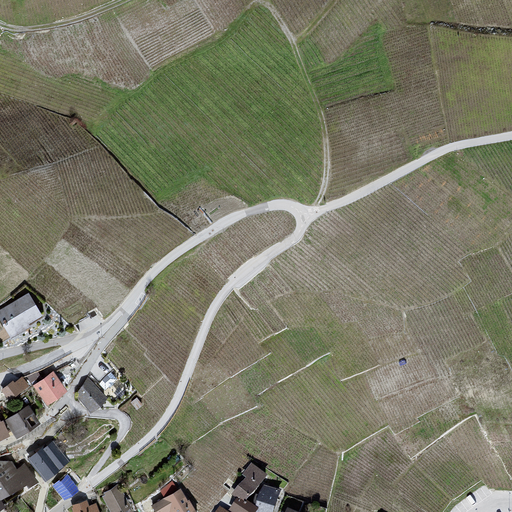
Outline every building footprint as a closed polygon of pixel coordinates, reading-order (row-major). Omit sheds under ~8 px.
[(0,308),(0,314),(12,334),(45,314),(31,290),(0,308)] [(55,368),(34,383),(48,403),(69,388),(55,368)] [(11,398),(31,383),(23,373),(3,388),(11,398)] [(92,375),(75,390),(92,410),(109,395),(92,375)] [(17,435),(41,420),(30,402),(6,417),(17,435)] [(0,436),(10,433),(0,409),(0,436)] [(54,437),(29,455),(46,477),(70,458),(54,437)] [(251,499),(270,473),(254,462),(252,461),(245,470),(244,478),(233,493),(239,497),(231,508),(235,511),(277,511),(283,487),(263,483),(259,501),(251,499)] [(53,483),(64,498),(80,487),(68,471),(53,483)] [(174,511),(198,511),(184,484),(179,487),(175,479),(160,486),(165,495),(152,502),(157,511),(165,511),(173,508),(174,511)] [(112,511),(117,511),(132,505),(119,481),(101,491),(112,511)] [(74,511),(101,511),(98,500),(89,502),(88,498),(72,501),(74,511)]
